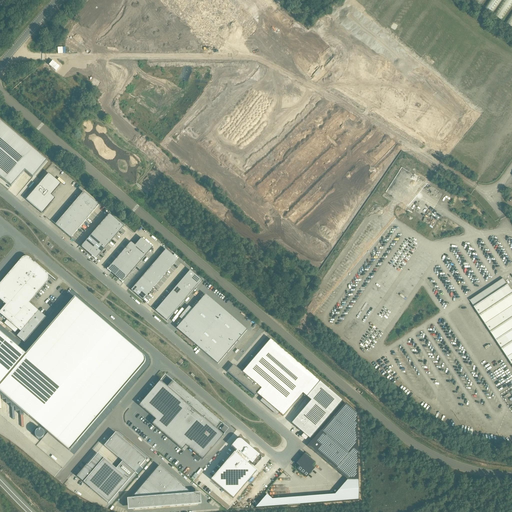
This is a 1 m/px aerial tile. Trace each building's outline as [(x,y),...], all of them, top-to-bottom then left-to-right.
[(91,0),(81,13),(83,15),(96,0),(91,0)] [(254,0),(113,0),(92,26),(203,121),(208,115),(221,126),(216,132),(312,214),(301,228),(312,237),(395,139),(384,130),(394,119),(254,0)] [(511,0),(489,0),(484,8),(501,20),(511,4),(511,0)] [(431,94),(385,57),(366,80),(412,117),(431,94)] [(0,177),(11,187),(25,171),(33,178),(47,161),(0,121),(0,177)] [(55,198),(51,195),(61,184),(48,173),(26,200),(42,214),(55,198)] [(99,206),(84,192),(55,225),(71,239),(99,206)] [(109,214),(80,247),(95,260),(124,226),(109,214)] [(107,269),(107,270),(122,283),(153,248),(141,238),(135,245),(131,242),(107,269)] [(177,260),(166,250),(131,290),(143,301),(143,300),(177,260)] [(0,300),(6,305),(0,311),(0,314),(7,320),(18,330),(21,332),(17,337),(24,343),(46,318),(39,311),(29,303),(48,281),(48,280),(49,279),(49,278),(49,277),(48,275),(48,274),(47,274),(44,271),(34,263),(31,261),(32,261),(31,260),(31,261),(29,259),(28,258),(26,258),(25,258),(24,258),(23,259),(22,260),(20,262),(20,261),(8,274),(0,284),(0,300)] [(202,281),(190,271),(156,311),(155,310),(155,311),(167,321),(202,281)] [(511,291),(503,278),(496,283),(470,301),(511,364),(511,291)] [(178,327),(178,330),(218,364),(247,330),(205,295),(193,310),(183,321),(178,327)] [(0,395),(1,395),(2,399),(6,399),(6,403),(11,403),(11,407),(15,407),(15,411),(20,411),(20,415),(24,415),(23,412),(69,451),(144,364),(144,363),(145,362),(145,361),(145,360),(145,359),(145,358),(144,358),(144,357),(143,356),(74,297),(26,354),(0,332),(0,395)] [(233,365),(227,372),(255,396),(257,394),(262,399),(279,413),(283,417),(303,394),(307,397),(311,401),(291,424),(299,430),(299,431),(300,431),(303,434),(308,438),(310,439),(342,401),(320,382),(270,340),(242,373),(233,365)] [(160,381),(139,406),(153,418),(155,420),(152,424),(182,450),(185,446),(188,448),(202,460),(224,435),(216,429),(222,423),(172,381),(167,387),(160,381)] [(320,431),(307,446),(341,474),(348,480),(358,480),(358,413),(357,413),(345,403),(321,432),(320,431)] [(44,435),(44,434),(44,433),(43,432),(42,431),(41,430),(40,430),(39,430),(37,430),(36,431),(35,432),(35,433),(35,434),(35,435),(35,437),(36,438),(37,438),(39,439),(40,439),(41,438),(42,438),(43,437),(44,435)] [(86,465),(76,477),(108,504),(135,472),(137,474),(142,469),(140,466),(146,459),(114,432),(111,437),(104,446),(122,462),(116,469),(98,454),(87,466),(86,465)] [(234,452),(211,480),(233,499),(257,472),(248,464),(249,462),(255,467),(262,458),(258,454),(257,453),(244,442),(242,440),(239,437),(231,446),(236,451),(235,453),(234,452)] [(314,462),(305,454),(296,464),(299,466),(297,469),(306,477),(314,468),(311,465),(314,462)] [(131,498),(127,499),(128,510),(134,509),(196,505),(201,504),(200,493),(192,494),(159,466),(131,498)]
